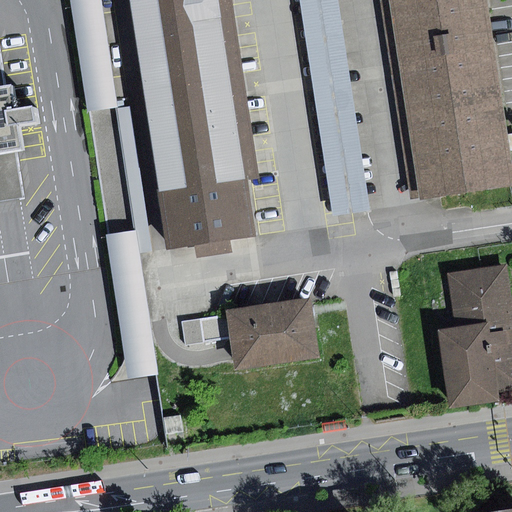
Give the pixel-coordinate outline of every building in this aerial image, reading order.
[(71,0),(89,111),(112,107),(95,0),(71,0)] [(222,0),(129,0),(169,252),(260,238),(222,0)] [(300,0),(331,216),(369,210),(339,0),(300,0)] [(511,172),(489,0),(386,0),(413,198),(511,184),(511,172)] [(0,202),(22,199),(15,151),(23,150),(19,125),(38,122),(35,104),(16,108),(12,85),(6,86),(0,51),(0,202)] [(101,142),(107,217),(140,214),(134,139),(101,142)] [(133,233),(106,237),(127,378),(155,374),(133,233)] [(455,330),(441,331),(452,412),(502,405),(501,394),(511,392),(511,293),(508,264),(447,273),(455,330)] [(313,299),(228,312),(237,371),(322,358),(313,299)] [(183,432),(181,415),(163,418),(166,435),(183,432)] [(345,421),(322,424),(324,434),(347,430),(345,421)]
